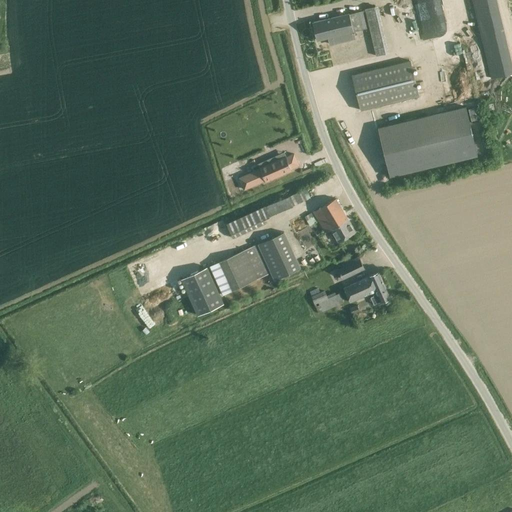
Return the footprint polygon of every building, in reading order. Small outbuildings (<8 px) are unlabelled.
[(378,6),(364,9),(376,56),(389,54),(378,6)] [(349,14),(323,20),(313,23),(317,40),(328,38),(330,44),(354,38),(353,32),(367,28),(362,11),(349,14)] [(411,61),(362,73),(352,75),(361,110),(419,96),(411,61)] [(378,128),(389,175),(477,154),(466,107),(378,128)] [(260,169),(239,178),(244,190),(265,181),(266,182),(292,171),(291,169),(300,166),(294,153),(286,157),(284,152),(258,164),(260,169)] [(284,178),(253,191),(254,191),(249,193),(252,199),(256,197),(256,198),(286,184),(284,178)] [(289,197),(264,207),(263,207),(227,223),(234,238),(265,224),(263,219),(269,217),(269,216),(292,206),(289,197)] [(336,198),(327,203),(314,212),(325,232),(331,228),(338,242),(355,232),(336,198)] [(305,217),(310,226),(316,222),(311,213),(305,217)] [(258,244),(275,280),(301,268),(284,232),(258,244)] [(219,262),(210,267),(223,295),(232,290),(268,274),(269,273),(256,245),(219,262)] [(344,268),(338,271),(342,279),(364,269),(359,257),(343,264),(344,268)] [(206,267),(182,278),(198,315),(224,303),(206,267)] [(378,272),(369,277),(344,288),(350,302),(372,292),(373,295),(371,296),(375,305),(390,298),(378,272)] [(319,314),(344,303),(339,293),(336,294),(335,292),(327,295),(325,291),(320,293),(318,288),(309,292),(319,314)] [(357,306),(350,309),(352,314),(359,311),(357,306)]
